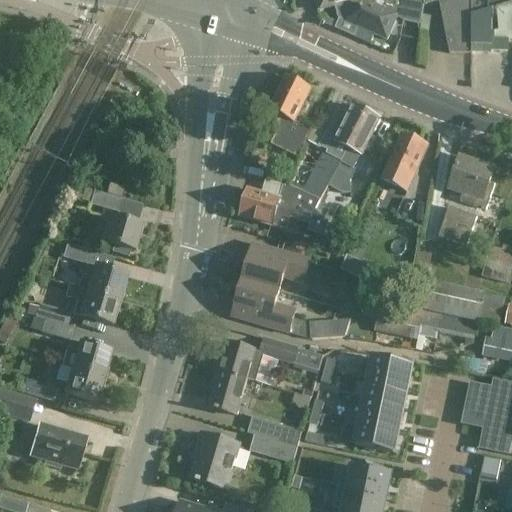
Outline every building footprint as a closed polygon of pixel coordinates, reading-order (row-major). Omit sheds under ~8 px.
[(351,5),(350,0),(316,0),(317,0),(321,12),(335,8),(338,17),(349,14),(345,23),(339,20),(339,22),(336,21),(335,24),(325,20),(323,25),(354,39),(358,29),(359,29),(366,12),(361,12),(358,4),(351,5)] [(382,16),(384,11),(375,7),(373,0),(350,0),(351,5),(358,4),(361,12),(366,12),(367,9),(382,16)] [(424,0),(426,6),(440,3),(450,55),(471,55),(471,52),(471,34),(471,18),(471,17),(470,0),(424,0)] [(511,0),(470,0),(471,17),(491,12),(511,6),(511,0)] [(367,9),(366,12),(359,29),(387,42),(398,17),(384,11),(382,16),(367,9)] [(491,12),(471,17),(471,18),(471,34),(471,52),(471,55),(472,55),(472,48),(491,48),(491,12)] [(285,82),(270,114),(281,119),(274,133),(278,134),(271,148),(297,161),(309,135),(298,129),(308,109),(304,106),(310,94),(285,82)] [(324,153),(302,194),(318,202),(326,186),(363,115),(351,109),(348,116),(338,112),(318,149),(324,153)] [(380,124),(363,115),(326,186),(343,196),(351,195),(351,184),(356,172),(354,171),(360,159),(362,160),(365,153),(369,155),(376,141),(372,139),(380,124)] [(427,151),(402,139),(383,180),(408,192),(412,181),(413,181),(427,151)] [(459,161),(448,193),(462,198),(460,203),(486,212),(495,187),(489,185),(493,173),(459,161)] [(106,199),(121,203),(125,188),(110,184),(106,199)] [(285,186),(280,203),(273,228),(287,233),(291,220),(310,227),(308,233),(325,239),(329,227),(316,212),(321,203),(318,202),(302,194),(285,186)] [(273,228),(280,203),(248,194),(240,221),(273,230),(273,228)] [(122,203),(121,203),(106,199),(94,195),(90,209),(118,217),(122,203)] [(440,237),(469,247),(478,219),(450,209),(440,237)] [(102,244),(114,247),(112,254),(129,259),(131,252),(134,253),(141,228),(138,227),(117,221),(109,219),(105,232),(98,230),(94,241),(102,244)] [(339,231),(336,241),(345,243),(348,234),(339,231)] [(88,269),(92,254),(67,247),(62,261),(88,269)] [(511,253),(491,248),(483,277),(510,285),(511,278),(511,253)] [(243,281),(279,292),(283,280),(303,286),(310,263),(281,255),(278,266),(250,258),(243,281)] [(386,277),(347,259),(341,273),(381,290),(386,277)] [(126,280),(88,269),(83,286),(71,282),(70,285),(120,300),(126,280)] [(479,322),(485,295),(419,280),(413,307),(423,310),(479,322)] [(279,292),(243,281),(235,308),(263,316),(260,328),(289,337),(290,335),(294,321),(296,313),(275,307),(279,292)] [(120,300),(70,285),(65,302),(77,306),(73,319),(111,330),(120,300)] [(333,319),(334,304),(319,302),(317,317),(333,319)] [(381,302),(375,334),(409,341),(412,330),(407,329),(410,313),(396,310),(397,307),(393,307),(394,305),(381,302)] [(46,319),(69,326),(72,317),(39,307),(37,316),(46,319)] [(479,322),(423,310),(419,325),(476,335),(479,322)] [(69,326),(46,319),(41,335),(72,345),(76,331),(68,329),(69,326)] [(310,325),(294,321),(290,335),(312,341),(345,341),(350,323),(310,325)] [(511,329),(500,327),(496,343),(487,341),(484,355),(511,360),(511,329)] [(0,342),(5,345),(11,335),(1,330),(0,331),(0,342)] [(264,341),(259,356),(264,358),(264,359),(294,369),(294,367),(318,374),(322,359),(299,353),(300,352),(264,341)] [(225,347),(217,372),(246,381),(246,380),(257,383),(260,372),(264,359),(264,358),(259,356),(225,347)] [(79,348),(74,368),(105,377),(111,357),(79,348)] [(373,359),(368,381),(407,389),(412,367),(373,359)] [(462,359),(460,370),(492,376),(494,368),(488,367),(489,361),(478,359),(477,361),(462,359)] [(335,363),(328,361),(325,372),(332,374),(335,363)] [(105,377),(74,368),(65,398),(96,407),(105,377)] [(246,381),(217,372),(212,388),(216,389),(209,412),(237,420),(247,383),(256,386),(257,383),(246,380),(246,381)] [(332,374),(325,372),(321,384),(329,386),(332,374)] [(28,381),(24,395),(56,404),(60,390),(28,381)] [(368,381),(364,403),(402,411),(407,389),(368,381)] [(493,381),(491,392),(499,394),(501,382),(493,381)] [(30,424),(37,401),(0,389),(0,426),(4,428),(7,417),(30,424)] [(499,394),(491,392),(489,404),(496,406),(499,394)] [(324,404),(316,402),(313,414),(321,416),(324,404)] [(364,403),(359,424),(398,433),(402,411),(364,403)] [(496,406),(489,404),(486,415),(494,417),(496,406)] [(321,416),(313,414),(310,425),(317,427),(321,416)] [(494,417),(486,415),(484,427),(492,429),(494,417)] [(277,446),(281,430),(253,422),(248,438),(255,440),(277,446)] [(398,433),(359,424),(355,446),(393,454),(398,433)] [(492,429),(484,427),(481,439),(489,440),(492,429)] [(296,435),(281,430),(277,446),(292,450),(296,435)] [(511,439),(511,432),(506,432),(503,443),(511,445),(511,439)] [(39,433),(34,450),(49,454),(46,465),(76,474),(86,443),(55,434),(54,437),(39,433)] [(199,457),(191,484),(226,494),(239,450),(201,438),(195,456),(199,457)] [(489,440),(481,439),(479,450),(487,452),(489,440)] [(297,452),(292,450),(277,446),(255,440),(250,456),(292,468),(297,452)] [(511,445),(503,443),(501,455),(509,456),(511,445)] [(348,486),(388,494),(392,473),(353,464),(348,486)] [(304,477),(296,475),(293,486),(301,488),(304,477)] [(344,508),(363,511),(384,511),(388,494),(348,486),(344,508)] [(0,511),(45,511),(0,499),(0,511)] [(253,511),(254,511),(227,504),(224,511),(211,511),(181,503),(177,511),(253,511)]
